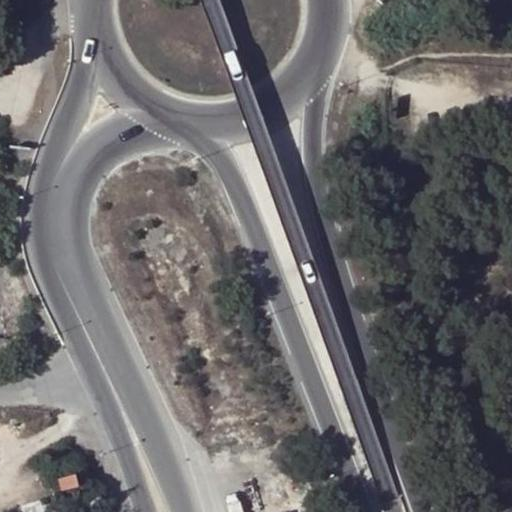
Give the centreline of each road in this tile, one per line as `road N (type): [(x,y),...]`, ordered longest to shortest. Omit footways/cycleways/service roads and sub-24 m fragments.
road 1 (primary): [(219,0),(399,511)]
road 2 (primary): [(94,33),(49,171),(44,224),(56,288),(146,511)]
road 3 (primary): [(432,511),(349,254),(339,130),(319,27)]
road 4 (primary): [(179,511),(84,297),(68,231),(73,191),(94,151),(129,126),(165,115)]
road 5 (primary): [(206,123),(276,244),(371,511)]
road 6 (primary): [(206,123),(268,106),(310,58),(319,27)]
road 7 (residential): [(85,0),(46,27),(12,100),(0,89)]
